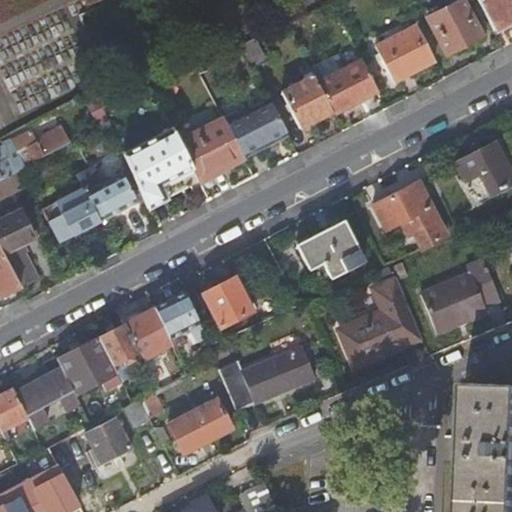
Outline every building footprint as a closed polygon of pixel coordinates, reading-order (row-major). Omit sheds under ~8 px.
[(141,17),(168,4),(166,0),(141,0),(135,3),(141,17)] [(511,0),(476,0),(493,33),(511,23),(511,0)] [(481,38),(463,1),(428,19),(447,55),(464,46),(481,38)] [(413,71),(434,61),(416,27),(375,47),(393,81),(413,71)] [(265,63),(254,40),(240,46),(253,70),(265,63)] [(354,102),(376,91),(361,60),(316,83),(332,112),(354,102)] [(315,121),(332,112),(316,83),(308,67),(300,70),(305,81),(282,93),(299,129),(315,121)] [(93,91),(102,111),(117,104),(108,82),(93,91)] [(268,101),(225,123),(242,157),(264,146),(286,135),(268,101)] [(223,120),(178,143),(198,181),(220,169),(242,157),(225,123),(223,120)] [(9,159),(15,172),(17,171),(26,167),(25,165),(68,143),(60,128),(36,141),(31,132),(17,139),(3,146),(9,159)] [(143,198),(148,209),(173,195),(198,181),(178,143),(172,130),(123,155),(125,157),(130,170),(140,192),(143,198)] [(490,195),(511,183),(511,178),(494,143),(456,163),(460,172),(465,180),(478,174),(490,195)] [(0,180),(7,177),(15,172),(9,159),(0,163),(0,180)] [(140,192),(130,170),(98,187),(89,169),(88,169),(76,176),(100,222),(119,212),(137,202),(134,195),(140,192)] [(15,172),(7,177),(15,191),(25,186),(17,171),(15,172)] [(0,180),(0,198),(15,191),(7,177),(0,180)] [(446,237),(419,183),(403,191),(373,207),(385,231),(406,220),(421,250),(446,237)] [(95,224),(78,192),(43,210),(61,242),(78,233),(95,224)] [(143,198),(140,192),(134,195),(137,202),(143,198)] [(17,206),(0,214),(0,248),(21,288),(29,283),(38,279),(21,246),(34,239),(17,206)] [(362,260),(342,222),(319,234),(296,245),(309,271),(322,265),(330,278),(362,260)] [(511,232),(507,234),(502,237),(504,242),(511,257),(511,259),(511,232)] [(21,288),(0,248),(0,297),(1,299),(11,293),(21,288)] [(469,274),(438,288),(421,296),(430,317),(437,332),(463,321),(488,310),(485,305),(499,298),(492,282),(483,259),(466,267),(469,274)] [(220,329),(251,312),(233,278),(225,282),(202,295),(220,329)] [(406,347),(421,340),(415,325),(396,280),(373,290),(382,313),(338,331),(354,368),(364,364),(406,347)] [(204,340),(185,296),(170,303),(154,311),(169,341),(188,330),(194,344),(204,340)] [(139,319),(124,327),(138,354),(142,360),(171,346),(169,341),(154,311),(139,319)] [(98,341),(112,367),(121,362),(124,368),(130,365),(134,363),(131,357),(138,354),(124,327),(111,334),(98,341)] [(77,351),(56,362),(75,397),(100,384),(116,376),(112,367),(98,341),(77,351)] [(225,347),(213,352),(218,365),(231,359),(225,347)] [(314,381),(302,352),(243,376),(239,367),(220,375),(236,413),(255,405),(255,406),(285,393),(314,381)] [(26,419),(33,431),(47,424),(40,410),(58,400),(66,415),(80,407),(75,397),(56,362),(44,368),(48,377),(31,386),(14,395),(26,419)] [(121,362),(112,367),(116,376),(121,384),(121,385),(136,377),(130,365),(124,368),(121,362)] [(105,393),(121,384),(116,376),(100,384),(105,393)] [(511,511),(511,391),(463,390),(460,466),(458,511),(511,511)] [(0,397),(0,432),(26,419),(14,395),(12,391),(0,397)] [(153,395),(139,402),(149,422),(163,414),(153,395)] [(133,406),(122,411),(132,430),(149,422),(139,402),(133,406)] [(216,402),(167,427),(182,456),(207,443),(231,431),(216,402)] [(92,450),(85,453),(93,471),(113,461),(132,451),(116,421),(86,436),(92,450)] [(166,440),(155,433),(168,457),(173,455),(166,440)] [(30,460),(17,467),(12,469),(24,491),(43,482),(30,460)] [(71,511),(81,507),(67,482),(57,487),(69,511),(71,511)] [(278,511),(272,497),(265,482),(241,493),(246,511),(244,511),(278,511)] [(0,511),(15,505),(6,486),(2,488),(0,483),(0,511)] [(69,511),(57,487),(28,501),(30,504),(33,509),(27,511),(69,511)] [(213,511),(207,499),(200,503),(194,506),(196,511),(192,511),(213,511)]
